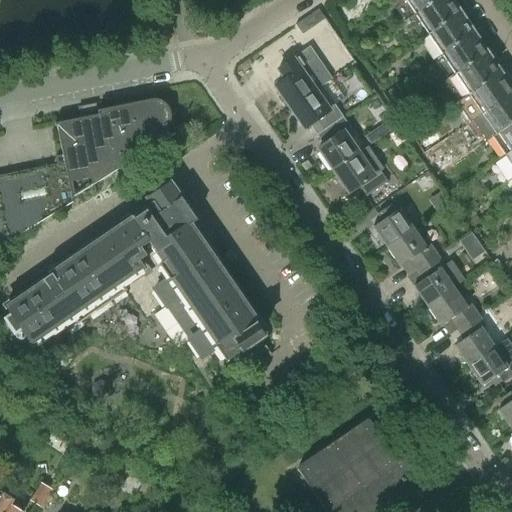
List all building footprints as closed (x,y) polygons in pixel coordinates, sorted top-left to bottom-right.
[(404,0),(412,12),(429,0),(404,0)] [(429,0),(412,12),(426,32),(462,8),(456,0),(429,0)] [(462,8),(426,32),(439,52),(475,27),(469,19),(466,19),(461,11),(462,8)] [(475,27),(439,52),(453,71),(488,47),(483,39),(480,39),(474,31),(475,28),(475,27)] [(273,64),(296,48),(289,38),(266,54),(273,64)] [(285,79),(274,86),(289,107),(329,79),(330,78),(309,47),(278,68),(285,79)] [(488,47),(453,71),(466,92),(502,67),(496,59),(493,59),(488,50),(489,48),(488,47)] [(502,67),(466,92),(480,111),(511,89),(511,82),(510,79),(507,79),(501,70),(502,68),(502,67)] [(329,79),(289,107),(304,129),(309,125),(316,134),(341,116),(333,105),(343,98),(329,79)] [(495,134),(511,122),(511,89),(480,111),(481,114),(476,117),(481,125),(487,121),(495,134)] [(170,135),(165,128),(167,127),(168,125),(168,123),(169,121),(169,119),(170,117),(169,115),(169,113),(168,111),(167,109),(166,107),(165,105),(164,104),(162,103),(160,102),(158,101),(156,100),(154,100),(150,100),(96,111),(97,115),(93,116),(92,111),(82,113),(83,118),(53,124),(54,126),(55,126),(63,163),(0,175),(0,223),(4,244),(72,203),(71,199),(72,199),(72,198),(174,135),(173,134),(170,135)] [(341,116),(316,134),(323,144),(317,148),(331,169),(356,152),(343,134),(350,129),(341,116)] [(392,117),(363,136),(368,143),(397,124),(392,117)] [(511,122),(495,134),(492,136),(504,154),(511,148),(511,122)] [(356,152),(331,169),(348,193),(359,186),(366,196),(387,182),(378,170),(381,168),(365,145),(356,152)] [(26,291),(0,309),(0,318),(7,328),(12,336),(18,331),(21,330),(31,344),(31,345),(61,325),(66,332),(68,331),(96,311),(102,307),(126,291),(121,283),(128,279),(140,270),(144,276),(150,272),(141,259),(145,256),(141,251),(140,248),(144,245),(147,243),(161,263),(158,265),(168,279),(153,289),(156,293),(163,303),(191,344),(198,354),(200,357),(215,347),(225,362),(239,352),(247,346),(249,350),(254,357),(266,349),(259,339),(266,334),(192,225),(190,223),(193,221),(191,217),(180,200),(169,185),(167,186),(164,188),(158,192),(152,196),(147,199),(131,210),(133,214),(109,231),(105,234),(100,237),(98,238),(92,243),(90,244),(85,247),(77,253),(70,258),(56,267),(49,272),(46,268),(46,267),(21,284),(26,291)] [(376,214),(381,221),(372,227),(385,247),(411,228),(398,209),(394,212),(390,205),(376,214)] [(425,248),(411,228),(385,247),(399,267),(408,260),(415,270),(436,255),(429,245),(425,248)] [(436,255),(415,270),(422,280),(412,287),(426,306),(452,288),(439,269),(444,266),(436,255)] [(465,307),(452,288),(426,306),(439,326),(449,320),(455,328),(476,314),(470,304),(465,307)] [(484,326),(476,314),(455,328),(462,340),(453,346),(466,366),(493,347),(480,329),(484,326)] [(493,347),(466,366),(480,386),(489,379),(494,386),(508,377),(503,370),(507,367),(493,347)] [(233,382),(222,389),(232,403),(242,396),(233,382)] [(511,389),(502,397),(506,403),(497,410),(510,429),(511,427),(511,389)] [(376,511),(419,483),(419,484),(420,483),(402,457),(396,461),(368,420),(366,421),(367,421),(298,469),(297,468),(296,469),(324,511),(322,511),(376,511)] [(35,496),(43,501),(51,487),(43,482),(35,496)] [(0,511),(22,511),(25,508),(0,492),(0,511)]
